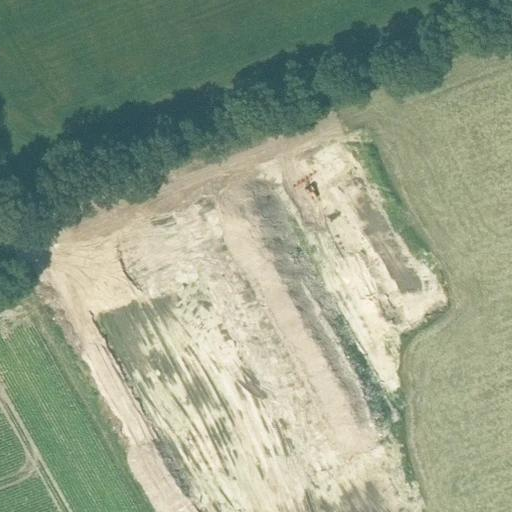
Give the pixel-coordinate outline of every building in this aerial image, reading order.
[(307,176),(372,309),(420,285),(355,152),(307,176)] [(69,220),(80,251),(134,233),(123,201),(69,220)] [(43,257),(58,248),(52,237),(36,246),(43,257)] [(104,312),(199,511),(291,511),(180,276),(104,312)] [(214,327),(235,372),(254,363),(232,318),(214,327)]
